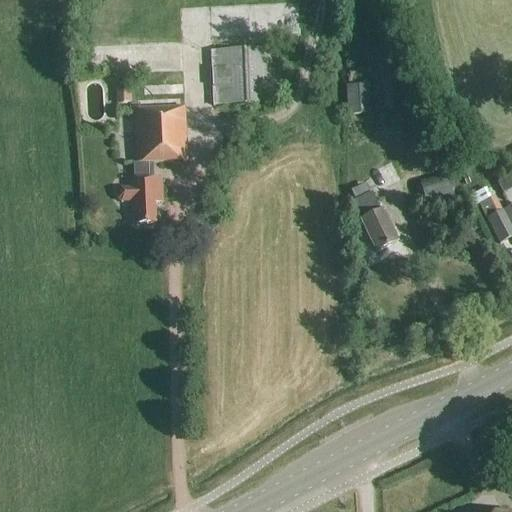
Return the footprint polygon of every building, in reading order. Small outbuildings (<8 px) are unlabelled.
[(213,108),(280,106),(277,50),(211,53),(213,108)] [(345,88),(347,118),(364,117),(361,87),(345,88)] [(115,89),(116,105),(131,104),(129,88),(115,89)] [(131,182),(131,190),(120,191),(117,194),(118,202),(121,205),(131,204),(132,212),(134,212),(135,227),(155,226),(154,206),(162,205),(161,181),(150,181),(150,166),(188,165),(186,108),(132,110),(135,182),(131,182)] [(404,138),(421,172),(446,160),(429,126),(404,138)] [(450,178),(419,186),(425,208),(456,199),(450,178)] [(361,224),(361,225),(376,255),(396,245),(381,215),(371,196),(352,205),(361,224)] [(499,246),(511,238),(511,206),(485,220),(499,246)]
